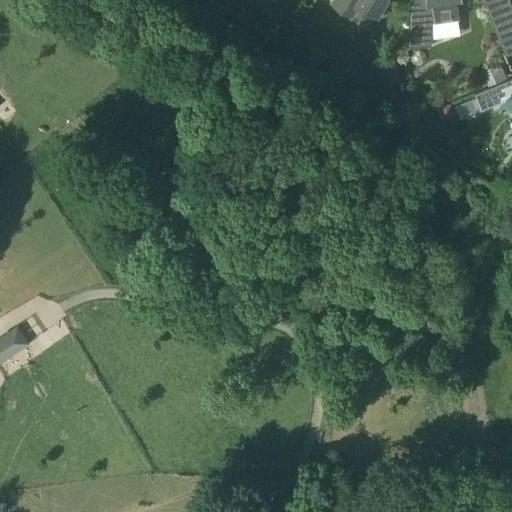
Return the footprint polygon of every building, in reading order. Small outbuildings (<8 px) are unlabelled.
[(378,17),(389,0),(331,0),(332,0),(353,14),(359,5),(378,17)] [(410,0),(409,24),(407,48),(432,45),(434,21),(460,18),(457,0),(410,0)] [(511,52),(511,4),(510,1),(488,10),(506,55),(511,52)] [(403,75),(392,62),(378,74),(388,87),(403,75)] [(502,100),(511,95),(511,77),(476,93),(482,109),(502,100)] [(511,95),(502,100),(504,101),(506,104),(511,113),(511,95)] [(16,325),(0,335),(0,363),(29,344),(16,325)]
